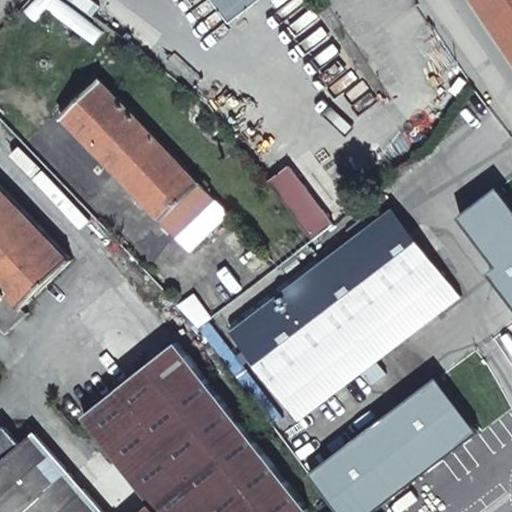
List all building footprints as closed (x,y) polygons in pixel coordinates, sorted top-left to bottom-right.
[(220,0),(234,18),(257,0),(220,0)] [(511,0),(478,0),(511,49),(511,0)] [(99,81),(57,119),(181,258),(223,220),(99,81)] [(303,150),(349,208),(369,193),(323,134),(303,150)] [(485,208),(511,244),(511,174),(483,197),(489,205),(485,208)] [(0,338),(20,321),(14,313),(66,267),(0,190),(0,338)] [(375,360),(457,297),(408,229),(417,222),(402,202),(351,243),(344,235),(325,250),(331,257),(320,266),(314,257),(227,326),(297,418),(360,370),(370,384),(384,372),(375,360)] [(143,300),(135,307),(149,323),(157,316),(143,300)] [(153,504),(151,506),(155,511),(302,511),(311,504),(175,345),(79,428),(85,435),(88,432),(153,504)] [(107,511),(38,436),(25,448),(9,430),(0,438),(0,511),(107,511)]
